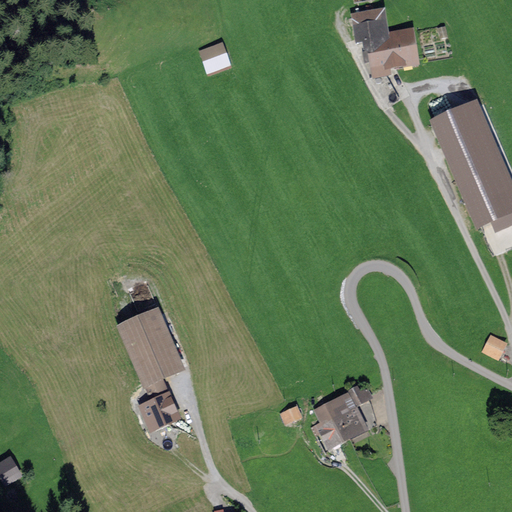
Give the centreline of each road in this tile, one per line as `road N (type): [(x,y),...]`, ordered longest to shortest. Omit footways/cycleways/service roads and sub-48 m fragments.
road 1 (residential): [(511,386),(430,337),(392,269),(366,267),(353,278),(351,299),(384,369),(406,511)]
road 2 (track): [(423,143),(388,111),(339,25),(344,11)]
